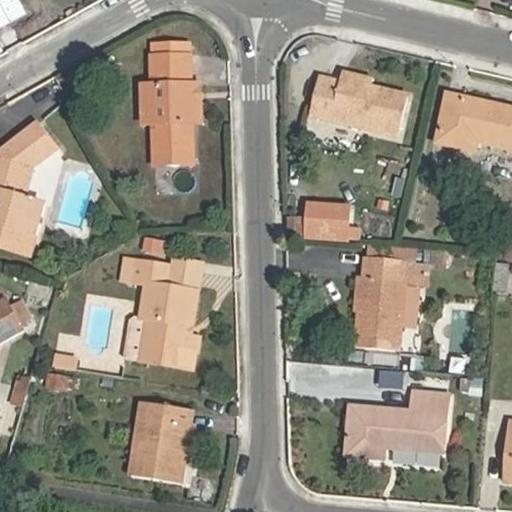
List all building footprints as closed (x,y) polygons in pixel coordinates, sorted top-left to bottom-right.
[(153,87),(153,127),(154,168),(194,167),(193,127),(193,88),(193,61),(172,57),(153,63),(153,87)] [(342,77),(340,84),(367,90),(368,84),(342,77)] [(317,79),(315,86),(338,92),(340,84),(317,79)] [(402,99),(367,90),(340,84),(338,92),(315,86),(307,119),(392,140),(402,99)] [(144,127),(153,127),(153,87),(144,88),(144,127)] [(204,88),(193,88),(193,127),(204,127),(204,88)] [(480,144),(511,151),(511,109),(449,96),(437,146),(477,155),(480,144)] [(0,230),(38,241),(48,205),(27,199),(35,171),(60,150),(39,124),(0,154),(0,230)] [(352,243),(354,204),(307,201),(304,240),(352,243)] [(289,236),(302,237),(303,223),(289,222),(289,236)] [(0,230),(0,250),(33,259),(38,241),(0,230)] [(159,245),(145,242),(143,253),(157,256),(159,245)] [(365,280),(359,350),(402,353),(407,287),(425,288),(427,268),(370,261),(368,279),(365,280)] [(139,265),(127,263),(124,284),(135,286),(139,265)] [(171,270),(166,270),(162,289),(195,295),(200,268),(172,263),(171,270)] [(166,270),(139,265),(135,286),(149,288),(142,324),(149,325),(142,365),(189,373),(193,356),(194,356),(196,341),(188,339),(182,334),(183,328),(190,329),(195,295),(162,289),(166,270)] [(0,350),(26,336),(3,295),(0,293),(0,350)] [(126,362),(142,365),(149,325),(142,324),(137,323),(132,326),(126,362)] [(78,362),(59,359),(57,370),(77,373),(78,362)] [(48,374),(47,389),(75,392),(76,376),(48,374)] [(353,409),(349,460),(386,463),(387,451),(445,456),(450,397),(416,395),(414,414),(353,409)] [(129,480),(181,487),(192,411),(141,404),(129,480)] [(388,451),(387,463),(419,466),(420,454),(388,451)]
